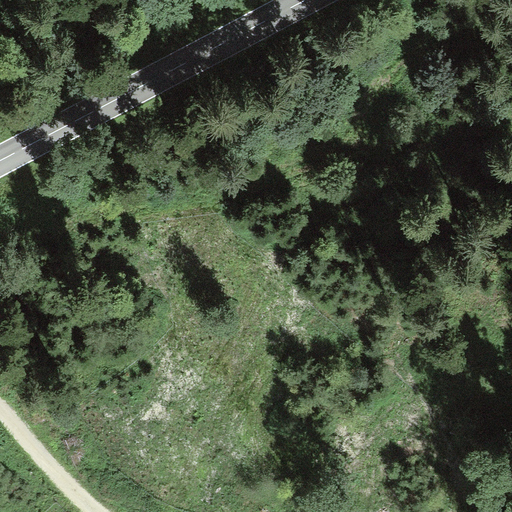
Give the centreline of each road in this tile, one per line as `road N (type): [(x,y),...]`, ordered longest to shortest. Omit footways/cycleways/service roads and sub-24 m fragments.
road 1 (secondary): [(0,158),(300,0)]
road 2 (track): [(92,511),(0,418)]
